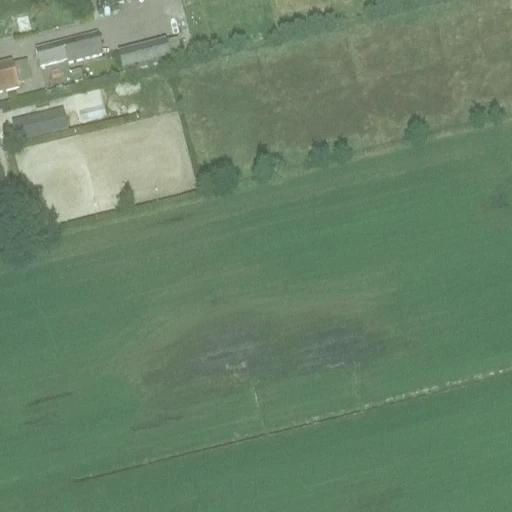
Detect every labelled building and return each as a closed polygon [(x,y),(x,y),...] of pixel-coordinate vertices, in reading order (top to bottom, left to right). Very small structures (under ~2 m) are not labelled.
[(66,59),(68,65),(103,56),(97,35),(35,52),(39,66),(66,59)] [(171,63),(165,41),(118,54),(123,76),(171,63)] [(0,93),(18,89),(12,63),(0,65),(0,93)] [(70,75),(72,84),(81,82),(79,72),(70,75)] [(279,155),(232,164),(235,180),(250,177),(251,179),(282,172),(279,155)]
